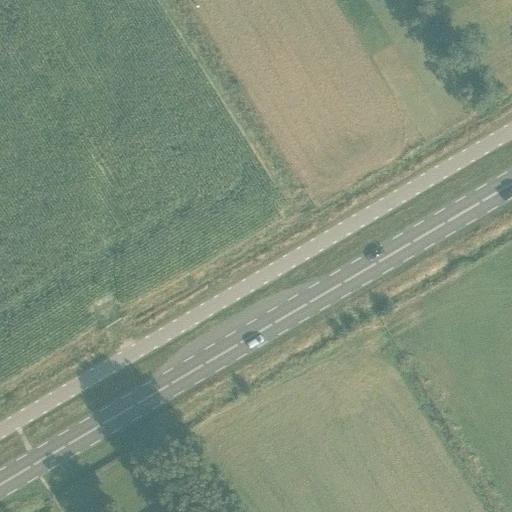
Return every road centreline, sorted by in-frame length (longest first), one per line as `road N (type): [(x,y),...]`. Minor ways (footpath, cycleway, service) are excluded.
road 1 (unclassified): [(511,132),(0,435)]
road 2 (primary): [(0,484),(511,183)]
